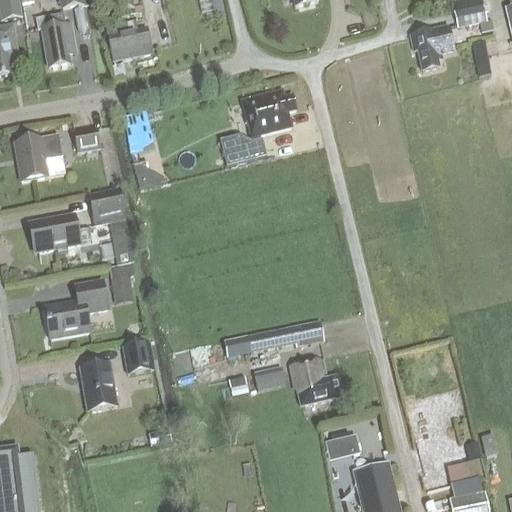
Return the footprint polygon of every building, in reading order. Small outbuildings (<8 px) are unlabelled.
[(17,0),(0,0),(0,17),(1,24),(21,21),(17,0)] [(59,0),(61,12),(83,8),(81,0),(59,0)] [(202,0),(203,17),(223,16),(221,0),(202,0)] [(291,0),(294,10),(318,4),(316,0),(291,0)] [(477,26),(486,24),(482,8),(453,15),(457,32),(478,27),(477,26)] [(63,16),(34,21),(36,33),(41,32),(48,71),(70,67),(68,56),(75,55),(70,27),(65,28),(63,16)] [(492,33),(490,23),(486,24),(477,26),(478,27),(480,36),(492,33)] [(0,79),(13,77),(11,66),(18,65),(12,28),(0,29),(0,79)] [(454,55),(448,29),(410,38),(413,55),(417,54),(422,75),(439,71),(438,63),(442,62),(441,57),(454,55)] [(107,39),(111,55),(150,47),(146,31),(107,39)] [(475,45),(476,77),(486,76),(485,44),(475,45)] [(241,104),(250,141),(291,131),(287,115),(296,113),(292,98),(273,103),(272,99),(256,103),(256,100),(241,104)] [(76,156),(100,152),(96,133),(73,137),(76,156)] [(240,138),(219,143),(226,170),(266,160),(262,142),(242,147),(240,138)] [(40,142),(14,147),(21,186),(47,181),(44,164),(62,161),(59,139),(40,142)] [(139,166),(132,168),(135,176),(139,192),(140,195),(167,188),(167,186),(166,183),(149,173),(146,164),(139,166)] [(118,194),(89,199),(94,225),(123,219),(118,194)] [(39,256),(79,248),(74,218),(26,227),(27,228),(32,227),(38,255),(32,256),(32,257),(38,256),(40,265),(41,265),(39,256)] [(130,255),(115,258),(117,269),(132,266),(130,255)] [(132,292),(130,281),(134,280),(133,269),(109,274),(113,296),(132,292)] [(107,312),(102,285),(74,290),(77,305),(44,311),(51,354),(52,353),(51,342),(89,336),(86,316),(107,312)] [(320,325),(247,340),(250,357),(295,347),(296,350),(324,344),(320,325)] [(149,342),(122,347),(127,378),(155,373),(149,342)] [(342,400),(337,379),(326,381),(321,361),(285,370),(291,394),(297,392),(301,410),(326,404),(342,400)] [(79,372),(87,415),(116,410),(109,367),(79,372)] [(257,395),(275,391),(271,373),(253,377),(257,395)] [(168,433),(155,436),(157,449),(171,446),(168,433)] [(493,438),(480,441),(485,461),(497,458),(493,438)] [(355,440),(350,441),(354,459),(359,457),(355,440)] [(481,462),(477,446),(464,449),(468,465),(481,462)] [(16,453),(0,454),(0,511),(39,511),(33,458),(17,460),(16,453)] [(399,511),(389,466),(354,474),(362,511),(399,511)] [(487,511),(484,496),(449,503),(450,511),(487,511)]
